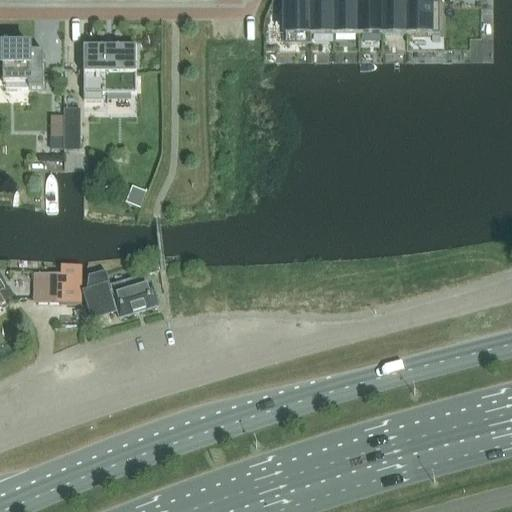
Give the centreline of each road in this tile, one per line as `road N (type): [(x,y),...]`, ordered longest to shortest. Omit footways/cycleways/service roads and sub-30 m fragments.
road 1 (tertiary): [(0,443),(172,382),(511,290)]
road 2 (primary): [(511,344),(174,443),(5,511)]
road 3 (primary): [(188,511),(511,413)]
road 4 (residential): [(249,0),(245,9),(0,10)]
